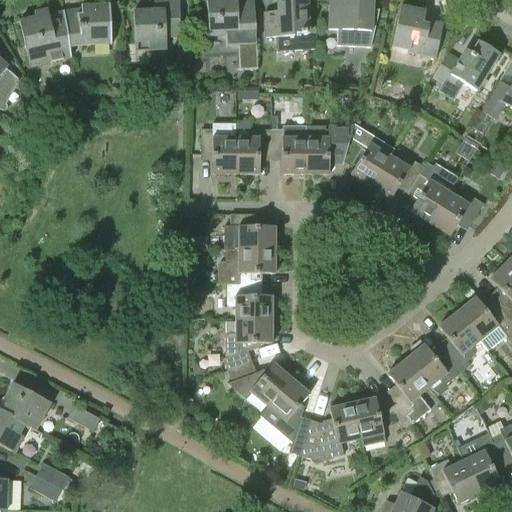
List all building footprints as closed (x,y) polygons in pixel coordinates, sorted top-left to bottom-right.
[(256,52),(256,46),(254,10),(237,10),(236,0),(206,0),(208,39),(225,38),(226,47),(238,47),(238,53),(256,52)] [(316,29),(308,29),(306,0),(276,0),(278,17),(264,18),(265,39),(275,39),(276,54),(315,52),(316,29)] [(328,30),(338,31),(337,47),(371,49),(379,11),(372,11),(372,0),(343,0),(343,2),(330,1),(328,30)] [(166,39),(179,38),(180,3),(163,3),(163,11),(133,12),(135,53),(166,51),(166,39)] [(81,47),(112,46),(110,5),(81,7),(82,16),(65,18),(65,20),(69,49),(81,47)] [(407,55),(435,60),(442,26),(423,22),(425,13),(400,8),(391,48),(408,52),(407,55)] [(72,59),(69,49),(65,20),(51,23),(48,11),(35,14),(36,18),(19,22),(29,68),(72,59)] [(456,80),(477,93),(500,55),(478,42),(471,54),(465,51),(459,61),(447,54),(432,79),(450,90),(456,80)] [(7,106),(20,82),(6,70),(9,67),(0,59),(0,110),(3,112),(4,112),(5,112),(6,112),(7,111),(7,110),(8,109),(8,108),(8,107),(7,106)] [(511,89),(499,82),(480,112),(494,121),(504,105),(511,109),(511,89)] [(260,157),(271,157),(271,131),(250,131),(250,126),(236,126),(236,139),(235,176),(260,176),(260,157)] [(347,152),(354,156),(369,135),(354,126),(352,131),(325,131),(325,128),(305,128),(305,139),(306,176),(329,176),(329,157),(346,158),(347,152)] [(212,176),(235,176),(236,139),(223,139),(223,131),(201,131),(201,157),(213,157),(212,176)] [(282,176),(306,176),(305,139),(292,139),(292,131),(276,131),(271,131),(271,157),(282,157),(282,176)] [(371,189),(390,158),(394,151),(369,135),(354,156),(361,160),(351,177),(371,189)] [(477,151),(480,145),(466,137),(463,142),(477,151)] [(401,185),(410,191),(424,169),(406,158),(401,165),(390,158),(371,189),(391,201),(401,185)] [(454,182),(459,173),(438,163),(434,171),(454,182)] [(410,213),(430,226),(449,194),(438,187),(442,180),(424,169),(410,191),(420,197),(410,213)] [(449,194),(430,226),(450,238),(460,222),(470,228),(483,206),(465,194),(461,201),(449,194)] [(237,251),(275,252),(275,227),(256,227),(256,216),(230,216),(230,238),(237,238),(237,251)] [(229,285),(253,286),(256,286),(256,275),(274,275),(275,252),(237,251),(237,264),(229,264),(229,285)] [(497,305),(511,322),(511,269),(506,263),(489,280),(503,293),(494,302),(497,305)] [(234,320),(271,321),(272,297),(253,297),(253,286),(229,285),(227,285),(227,308),(234,308),(234,320)] [(511,345),(511,322),(497,305),(487,313),(475,298),(457,312),(480,343),(488,353),(507,339),(511,345)] [(444,353),(467,380),(469,378),(464,372),(470,367),(466,363),(474,357),(470,351),(480,343),(457,312),(438,327),(450,342),(441,349),(444,353)] [(227,344),(257,344),(271,344),(271,321),(234,320),(234,334),(227,334),(227,344)] [(462,384),(467,380),(444,353),(436,360),(424,345),(405,360),(429,390),(439,382),(444,388),(457,377),(462,384)] [(396,404),(413,425),(431,411),(420,397),(429,390),(405,360),(387,374),(399,389),(390,396),(396,404)] [(249,393),(267,409),(291,380),(273,365),(249,393)] [(272,423),(280,430),(309,395),(291,380),(267,409),(277,417),(272,423)] [(2,413),(37,432),(51,405),(12,385),(4,400),(8,402),(2,413)] [(362,448),(385,443),(375,399),(352,405),(360,441),(362,448)] [(481,416),(490,409),(485,402),(476,409),(481,416)] [(413,425),(396,404),(387,411),(404,432),(413,425)] [(341,446),(360,441),(352,405),(329,410),(331,420),(322,422),(321,424),(310,421),(299,457),(317,463),(344,457),(341,446)] [(93,433),(100,421),(74,406),(67,419),(93,433)] [(0,446),(15,455),(23,440),(25,440),(30,430),(36,433),(37,432),(2,413),(0,411),(0,446)] [(288,453),(299,457),(310,421),(299,417),(288,453)] [(118,430),(105,423),(100,432),(112,439),(118,430)] [(511,458),(511,425),(499,431),(501,435),(491,440),(502,463),(511,458)] [(502,463),(491,440),(471,449),(474,456),(462,462),(479,496),(501,485),(492,468),(502,463)] [(458,506),(479,496),(462,462),(451,467),(448,460),(428,470),(440,494),(450,489),(458,506)] [(36,477),(62,491),(69,479),(43,465),(36,477)] [(56,504),(62,491),(36,477),(29,489),(56,504)] [(291,488),(302,492),(306,483),(293,479),(291,488)] [(0,511),(7,511),(8,481),(0,481),(0,511)] [(394,505),(388,502),(382,511),(432,511),(434,510),(400,493),(394,505)]
